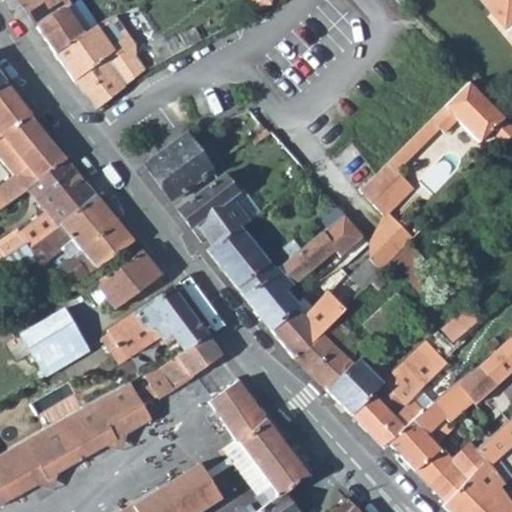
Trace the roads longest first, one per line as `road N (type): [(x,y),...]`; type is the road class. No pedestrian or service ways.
road 1 (secondary): [(0,19),(189,274),(400,511)]
road 2 (unknown): [(254,349),(34,511)]
road 3 (unknown): [(290,117),(314,161),(369,224)]
